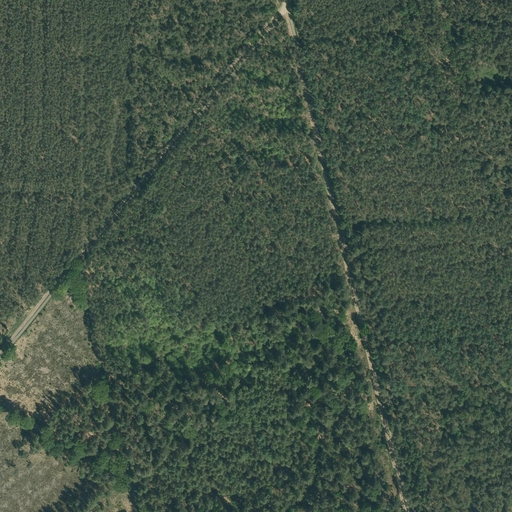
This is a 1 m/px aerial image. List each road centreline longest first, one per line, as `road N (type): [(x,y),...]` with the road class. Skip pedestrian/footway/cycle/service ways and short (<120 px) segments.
road 1 (track): [(404,511),(284,5)]
road 2 (track): [(0,352),(284,5)]
